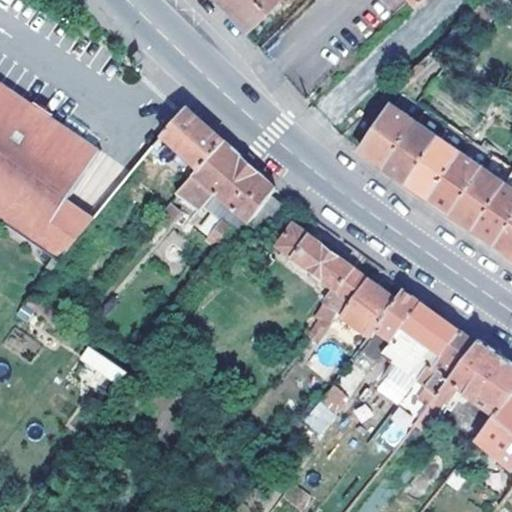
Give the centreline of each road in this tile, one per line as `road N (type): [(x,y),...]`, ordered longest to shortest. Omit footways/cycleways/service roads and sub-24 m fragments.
road 1 (secondary): [(511,314),(315,174),(185,51)]
road 2 (residential): [(0,30),(119,111),(185,51)]
